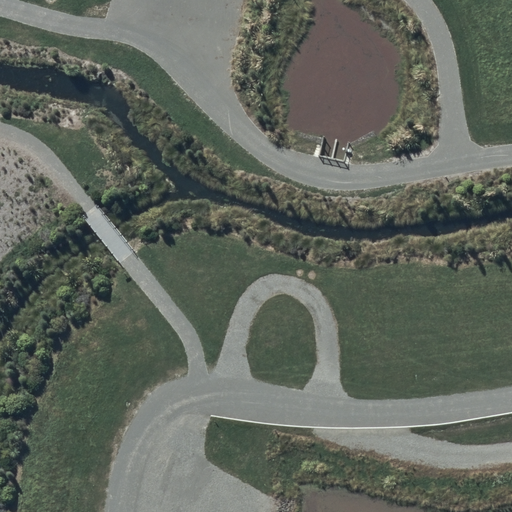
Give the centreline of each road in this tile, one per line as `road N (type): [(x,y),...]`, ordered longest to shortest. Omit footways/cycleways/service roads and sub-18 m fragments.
road 1 (track): [(511,154),(367,179),(292,165),(139,33),(0,10)]
road 2 (track): [(115,511),(137,432),(161,406),(202,394),(416,409),(511,396)]
road 3 (track): [(511,451),(470,460),(414,449),(324,407)]
